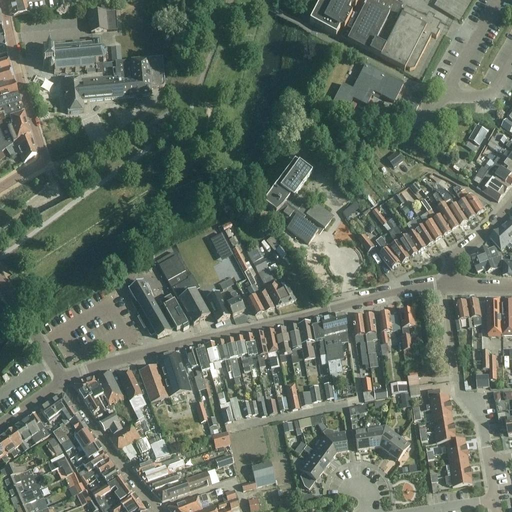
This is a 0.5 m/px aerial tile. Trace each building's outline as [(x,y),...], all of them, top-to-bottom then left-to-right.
[(25,0),(9,0),(14,17),(29,14),(25,0)] [(336,37),(354,0),(321,0),(309,24),(336,37)] [(389,0),(359,0),(340,38),(370,53),(380,58),(380,59),(405,71),(406,69),(410,71),(414,70),(432,36),(436,39),(440,32),(436,30),(440,24),(433,21),(434,19),(435,17),(428,14),(426,19),(405,8),(396,26),(391,24),(393,21),(394,22),(402,6),(389,0)] [(437,0),(434,6),(454,18),(459,21),(471,0),(437,0)] [(115,13),(109,14),(109,6),(100,7),(101,8),(101,13),(87,15),(87,18),(87,22),(89,22),(90,34),(108,32),(117,31),(115,14),(115,13)] [(47,48),(45,50),(46,58),(43,58),(43,63),(44,68),(48,67),(48,70),(50,72),(52,71),(54,70),(54,74),(64,73),(86,71),(87,75),(95,74),(94,70),(96,70),(95,64),(103,63),(106,59),(105,55),(101,51),(100,41),(93,41),(72,43),(73,48),(52,50),(52,49),(50,47),(47,48)] [(116,64),(121,63),(120,48),(118,49),(110,49),(111,54),(112,64),(116,64)] [(10,69),(7,59),(0,61),(0,86),(14,83),(10,69)] [(163,70),(162,62),(162,59),(148,60),(123,62),(121,63),(116,64),(117,78),(109,79),(81,82),(80,79),(65,80),(64,80),(67,116),(84,114),(83,103),(136,98),(136,102),(139,102),(142,102),(142,98),(151,97),(150,90),(161,89),(161,88),(162,88),(163,88),(163,87),(164,87),(164,86),(164,85),(165,85),(165,84),(164,83),(163,70)] [(403,86),(365,67),(352,91),(342,85),(331,106),(345,113),(352,100),(366,107),(373,93),(394,104),(403,86)] [(14,82),(14,83),(0,86),(0,100),(17,95),(14,82)] [(23,115),(17,95),(0,100),(0,114),(3,113),(5,121),(23,115)] [(0,154),(1,153),(3,152),(6,150),(13,144),(30,137),(29,136),(23,115),(5,121),(0,122),(0,154)] [(511,130),(511,124),(506,121),(501,128),(510,134),(511,130)] [(468,141),(479,147),(488,133),(477,127),(468,141)] [(300,143),(303,140),(297,134),(289,161),(294,162),(300,143)] [(11,159),(19,154),(24,163),(37,155),(32,142),(30,137),(13,144),(6,150),(11,159)] [(501,137),(497,142),(503,146),(507,141),(501,137)] [(498,154),(503,146),(497,142),(492,150),(498,154)] [(502,152),(500,156),(508,161),(511,164),(511,155),(510,158),(502,152)] [(394,170),(404,163),(397,153),(387,160),(394,170)] [(497,159),(494,163),(511,176),(511,164),(508,161),(507,162),(505,165),(497,159)] [(466,166),(458,161),(454,166),(463,172),(466,166)] [(311,174),(299,166),(294,162),(263,205),(276,214),(277,213),(291,223),(286,230),(308,245),(317,233),(318,233),(320,231),(321,229),(324,231),(333,218),(315,205),(310,212),(293,200),(311,174)] [(484,164),(482,168),(488,172),(489,173),(495,177),(510,188),(511,185),(511,176),(494,163),(493,164),(501,170),(499,172),(491,168),(484,164)] [(380,170),(384,176),(389,173),(384,167),(380,170)] [(497,204),(510,188),(495,177),(489,173),(488,172),(482,181),(476,190),(497,204)] [(421,191),(416,185),(411,189),(416,196),(421,191)] [(461,204),(458,206),(457,205),(458,207),(468,223),(476,217),(459,193),(462,191),(461,189),(457,187),(452,191),(457,196),(461,204)] [(441,190),(436,193),(441,197),(460,228),(468,223),(458,207),(457,205),(453,207),(450,202),(452,201),(450,198),(441,190)] [(376,205),(372,199),(366,191),(362,193),(368,202),(373,208),(376,205)] [(465,191),(463,193),(462,191),(459,193),(476,217),(485,212),(477,200),(472,197),(470,199),(465,191)] [(436,193),(437,194),(433,196),(433,197),(436,202),(438,201),(441,207),(436,210),(441,217),(451,233),(460,228),(441,197),(436,193)] [(404,204),(398,196),(394,199),(399,207),(404,204)] [(398,207),(394,201),(392,199),(387,203),(389,205),(392,210),(398,207)] [(364,200),(353,210),(359,217),(371,207),(364,200)] [(444,238),(451,233),(441,217),(436,219),(431,212),(430,209),(426,211),(427,213),(444,238)] [(389,234),(395,245),(390,248),(402,264),(410,259),(393,232),(386,224),(375,211),(372,214),(383,228),(389,234)] [(428,224),(424,227),(435,243),(444,238),(427,213),(426,211),(426,212),(427,214),(423,217),(428,224)] [(415,220),(411,223),(427,248),(435,243),(424,227),(424,226),(420,228),(415,220)] [(233,224),(237,235),(245,232),(241,221),(233,224)] [(410,259),(419,253),(407,237),(403,239),(399,231),(392,221),(387,224),(386,224),(393,232),(410,259)] [(411,234),(407,237),(419,253),(427,248),(411,223),(406,226),(411,234)] [(224,233),(232,229),(230,225),(221,229),(224,233)] [(511,230),(507,225),(499,232),(498,232),(510,245),(511,243),(511,230)] [(510,245),(498,232),(490,240),(501,253),(506,248),(508,250),(510,249),(511,251),(511,247),(510,245)] [(288,255),(282,246),(274,236),(266,242),(274,253),(275,252),(282,260),(288,255)] [(375,248),(365,236),(358,241),(368,254),(375,248)] [(229,241),(232,249),(237,247),(233,239),(229,241)] [(381,239),(375,243),(384,254),(380,257),(391,271),(400,265),(388,250),(389,249),(381,239)] [(214,249),(218,256),(229,250),(225,243),(214,249)] [(260,295),(255,286),(256,285),(252,278),(255,277),(251,270),(248,272),(239,254),(241,252),(239,248),(237,249),(231,252),(247,281),(248,281),(249,283),(248,283),(250,287),(251,288),(264,314),(274,310),(264,292),(260,295)] [(279,293),(273,281),(267,270),(268,269),(263,260),(263,259),(258,249),(247,255),(253,265),(257,275),(264,287),(264,286),(276,309),(296,302),(288,288),(279,293)] [(471,259),(474,267),(498,258),(496,251),(494,249),(487,251),(486,250),(479,253),(477,254),(478,257),(471,259)] [(184,274),(185,273),(176,258),(173,254),(156,263),(159,267),(159,268),(178,301),(178,300),(193,326),(209,317),(196,292),(199,290),(192,277),(188,280),(184,274)] [(474,267),(477,275),(484,272),(485,275),(487,274),(501,269),(501,257),(499,258),(498,258),(474,267)] [(503,277),(511,277),(511,258),(510,258),(510,262),(504,262),(503,277)] [(138,319),(144,330),(146,329),(150,337),(154,335),(157,339),(171,334),(170,331),(174,330),(176,332),(181,330),(182,332),(189,329),(170,296),(164,300),(165,301),(160,304),(161,307),(157,309),(142,283),(128,291),(134,302),(131,303),(140,318),(138,319)] [(225,283),(219,286),(223,292),(228,289),(225,283)] [(246,290),(252,300),(247,302),(255,317),(264,314),(251,288),(246,290)] [(226,305),(232,319),(244,313),(235,293),(230,296),(233,302),(226,305)] [(217,324),(229,319),(219,294),(206,300),(217,324)] [(511,300),(501,301),(502,338),(511,337),(511,300)] [(501,301),(486,301),(487,338),(502,338),(501,301)] [(480,319),(478,302),(466,304),(470,323),(473,323),(474,330),(474,327),(480,327),(480,319)] [(461,333),(459,322),(466,321),(467,330),(469,330),(474,330),(473,323),(470,323),(466,304),(455,305),(458,322),(455,322),(457,333),(461,333)] [(403,352),(411,351),(407,329),(414,328),(412,311),(399,313),(401,324),(400,324),(402,336),(400,336),(403,352)] [(378,317),(382,346),(380,347),(382,357),(388,356),(387,346),(386,334),(391,333),(389,315),(378,317)] [(344,316),(332,319),(320,322),(326,357),(326,360),(327,364),(329,377),(343,375),(340,362),(344,361),(341,346),(348,344),(347,334),(345,317),(345,316),(344,316)] [(368,354),(370,368),(370,370),(378,369),(376,355),(375,355),(373,342),(377,342),(376,339),(375,333),(373,318),(362,319),(366,349),(367,349),(368,354)] [(360,355),(368,354),(367,349),(366,349),(362,319),(351,321),(354,339),(355,345),(359,345),(360,347),(359,348),(360,355)] [(319,343),(321,357),(326,357),(320,322),(311,325),(314,344),(319,343)] [(311,325),(297,328),(304,362),(315,360),(313,348),(311,349),(310,345),(314,344),(311,325)] [(290,352),(289,352),(291,361),(292,366),(298,365),(297,359),(296,353),(301,352),(303,362),(304,362),(297,328),(287,330),(291,349),(290,349),(290,352)] [(285,364),(285,362),(283,353),(289,352),(290,352),(285,331),(275,333),(279,354),(278,354),(280,363),(280,365),(285,364)] [(420,331),(411,332),(413,347),(422,346),(420,331)] [(268,362),(270,368),(270,370),(278,369),(278,367),(277,363),(274,363),(272,355),(278,354),(279,354),(275,333),(263,335),(268,361),(269,362),(268,362)] [(263,364),(262,362),(268,361),(263,335),(252,338),(256,359),(258,365),(259,370),(263,370),(262,364),(263,364)] [(251,360),(256,359),(252,338),(243,339),(249,368),(253,367),(251,360)] [(238,360),(240,360),(243,375),(250,374),(249,368),(243,339),(234,341),(238,360)] [(236,361),(238,360),(234,341),(224,343),(235,388),(239,388),(237,379),(240,379),(236,361)] [(235,388),(224,343),(215,345),(219,364),(224,363),(227,375),(228,375),(229,381),(233,380),(235,388)] [(215,345),(205,348),(204,348),(211,373),(214,387),(219,386),(217,379),(213,365),(219,364),(215,345)] [(206,378),(205,373),(209,372),(212,381),(214,387),(211,373),(204,348),(194,350),(201,376),(206,391),(202,379),(206,378)] [(185,353),(191,371),(195,370),(196,372),(195,372),(197,378),(193,379),(198,393),(206,391),(201,376),(194,350),(185,353)] [(156,360),(158,367),(169,399),(190,393),(178,355),(156,360)] [(150,405),(169,399),(158,367),(138,373),(150,405)] [(10,377),(14,382),(23,374),(18,369),(10,377)] [(113,371),(94,379),(109,407),(119,401),(120,402),(126,398),(113,371)] [(118,379),(130,403),(139,421),(143,419),(136,405),(143,402),(141,397),(130,374),(118,379)] [(375,398),(397,395),(396,388),(383,390),(380,374),(371,375),(375,398)] [(418,378),(401,379),(402,390),(418,389),(418,378)] [(113,415),(109,407),(94,379),(84,384),(91,399),(101,417),(97,420),(100,424),(113,415)] [(333,381),(336,397),(344,396),(341,379),(333,381)] [(488,379),(476,379),(477,389),(489,389),(488,379)] [(373,393),(372,393),(370,383),(370,380),(361,381),(362,384),(363,394),(365,404),(374,402),(373,394),(373,393)] [(74,388),(84,403),(91,399),(84,384),(74,388)] [(326,402),(333,400),(331,385),(331,384),(324,386),(324,391),(326,402)] [(309,389),(312,405),(321,404),(318,388),(309,389)] [(299,410),(296,395),(295,395),(295,391),(287,393),(290,412),(299,410)] [(426,407),(426,412),(450,408),(449,403),(448,397),(440,398),(439,391),(427,393),(428,400),(429,400),(430,407),(426,407)] [(298,396),(301,409),(312,407),(310,394),(298,396)] [(59,418),(60,417),(63,420),(60,422),(61,423),(66,419),(65,417),(68,414),(68,413),(69,412),(69,411),(72,409),(64,397),(61,396),(49,405),(39,412),(49,425),(59,418)] [(264,404),(263,398),(256,400),(257,405),(260,419),(267,418),(264,404)] [(97,420),(101,417),(91,399),(84,403),(92,416),(95,421),(97,420)] [(211,399),(204,402),(212,421),(219,418),(211,399)] [(236,399),(229,401),(234,421),(241,419),(236,399)] [(288,411),(285,399),(277,401),(279,413),(288,411)] [(258,416),(256,406),(255,402),(248,404),(251,417),(258,416)] [(277,415),(274,402),(266,403),(268,417),(277,415)] [(244,419),(251,417),(248,404),(248,403),(241,405),(244,419)] [(195,407),(201,424),(208,422),(202,405),(195,407)] [(233,423),(230,412),(229,405),(220,407),(221,414),(224,425),(233,423)] [(431,412),(432,423),(452,420),(451,414),(450,408),(426,412),(431,412)] [(59,428),(60,430),(78,418),(72,409),(69,411),(69,412),(68,413),(68,414),(65,417),(66,419),(61,423),(63,425),(59,428)] [(29,418),(30,419),(35,427),(39,433),(44,440),(49,437),(43,429),(45,428),(44,426),(41,424),(34,415),(29,418)] [(109,430),(113,437),(123,430),(119,424),(118,424),(113,415),(100,424),(98,425),(104,433),(109,430)] [(507,432),(508,438),(511,437),(511,419),(506,420),(505,415),(498,416),(500,433),(507,432)] [(52,435),(61,448),(74,439),(87,431),(78,418),(60,430),(52,435)] [(30,419),(21,425),(31,440),(31,439),(36,446),(41,442),(44,440),(39,433),(35,427),(30,419)] [(316,419),(309,420),(311,428),(317,427),(316,419)] [(432,423),(434,434),(454,431),(453,425),(452,425),(452,420),(432,423)] [(207,423),(209,429),(216,427),(214,421),(207,423)] [(118,453),(141,439),(142,441),(142,443),(146,441),(147,441),(140,427),(137,422),(133,425),(132,424),(123,430),(113,437),(109,440),(118,453)] [(21,425),(12,431),(25,450),(28,448),(25,444),(31,440),(21,425)] [(384,428),(367,431),(370,451),(379,449),(384,428)] [(400,440),(384,428),(379,449),(388,456),(400,440)] [(12,431),(4,437),(17,456),(14,451),(20,447),(24,453),(26,451),(25,450),(12,431)] [(82,453),(82,454),(96,444),(87,431),(74,439),(61,448),(65,454),(73,449),(74,451),(79,448),(82,453)] [(344,434),(333,436),(333,432),(326,431),(322,434),(324,437),(336,456),(347,454),(344,434)] [(367,431),(354,433),(357,453),(370,451),(367,431)] [(434,434),(436,445),(464,441),(455,442),(454,437),(455,437),(454,431),(434,434)] [(212,438),(215,451),(230,446),(227,434),(212,438)] [(4,437),(0,439),(0,449),(8,461),(6,457),(10,454),(13,460),(18,457),(17,456),(4,437)] [(324,437),(313,453),(329,465),(336,456),(324,437)] [(48,443),(57,458),(63,454),(53,439),(48,443)] [(409,447),(400,440),(388,456),(398,463),(409,447)] [(150,450),(146,441),(142,443),(142,441),(137,443),(142,454),(150,450)] [(445,444),(447,455),(467,452),(466,446),(465,446),(464,441),(436,445),(436,446),(445,444)] [(164,442),(157,445),(150,447),(155,460),(163,459),(169,456),(164,442)] [(85,458),(88,462),(102,453),(96,444),(82,454),(81,455),(81,454),(77,457),(77,458),(70,462),(72,466),(80,462),(79,461),(85,458)] [(443,447),(436,449),(439,458),(445,456),(443,447)] [(306,448),(303,451),(310,457),(306,462),(322,474),(329,465),(313,453),(306,448)] [(3,464),(5,466),(9,463),(8,461),(0,449),(0,460),(1,460),(3,464)] [(447,455),(449,466),(468,463),(467,458),(467,452),(447,455)] [(80,479),(82,478),(108,462),(102,453),(88,462),(82,466),(85,471),(78,475),(80,479)] [(231,456),(215,461),(218,471),(234,465),(231,456)] [(55,463),(56,465),(49,468),(52,472),(68,465),(64,458),(55,463)] [(161,465),(154,468),(152,463),(132,471),(139,479),(162,470),(183,462),(179,464),(177,459),(172,461),(161,465)] [(48,461),(39,466),(43,472),(52,466),(48,461)] [(95,481),(96,481),(114,470),(108,462),(82,478),(85,483),(96,476),(98,479),(95,481)] [(139,479),(145,486),(161,480),(160,476),(164,475),(185,467),(183,462),(162,470),(139,479)] [(322,474),(306,462),(299,472),(303,475),(300,479),(304,488),(308,491),(315,483),(322,474)] [(449,466),(450,478),(470,474),(469,469),(468,463),(449,466)] [(254,482),(255,481),(255,482),(272,478),(272,477),(269,464),(251,469),(254,482)] [(56,471),(61,481),(74,476),(69,467),(68,465),(52,472),(52,473),(56,471)] [(0,472),(0,478),(2,483),(20,477),(30,472),(27,473),(24,467),(15,472),(13,467),(0,472)] [(100,484),(103,487),(119,477),(114,470),(96,481),(98,485),(100,484)] [(2,483),(6,493),(37,480),(36,477),(33,478),(30,472),(20,477),(2,483)] [(184,482),(178,484),(152,494),(161,504),(212,486),(207,473),(184,481),(184,482)] [(471,480),(470,474),(450,478),(445,479),(446,486),(449,488),(452,488),(452,489),(472,486),(471,480)] [(66,479),(71,488),(79,485),(75,475),(74,476),(61,481),(66,479)] [(152,494),(178,484),(174,475),(161,480),(145,486),(152,494)] [(273,478),(272,478),(255,482),(255,483),(241,486),(243,494),(258,490),(258,489),(275,485),(273,478)] [(95,503),(97,506),(105,501),(103,498),(115,490),(117,493),(126,487),(121,479),(107,488),(99,493),(92,497),(95,503)] [(39,485),(38,484),(37,480),(6,493),(10,503),(39,490),(39,491),(53,485),(52,481),(46,484),(45,483),(39,485)] [(81,484),(79,485),(71,488),(71,489),(72,489),(75,495),(79,493),(84,491),(81,484)] [(116,502),(119,506),(124,503),(123,501),(132,495),(126,487),(117,493),(118,494),(114,496),(118,501),(116,502)] [(89,492),(92,497),(99,493),(96,488),(89,492)] [(10,503),(14,511),(16,511),(35,504),(39,502),(43,500),(39,491),(39,490),(10,503)] [(83,507),(87,506),(92,503),(86,492),(81,495),(80,495),(78,496),(83,507)] [(225,495),(227,503),(236,500),(234,492),(225,495)] [(124,503),(119,506),(111,511),(108,511),(123,511),(124,511),(123,511),(137,511),(142,509),(138,502),(133,496),(124,503)] [(312,496),(306,497),(308,506),(313,504),(313,503),(321,501),(320,497),(312,499),(312,496)] [(270,497),(259,497),(260,511),(270,510),(270,497)] [(167,509),(169,511),(201,511),(202,511),(196,498),(167,509)] [(227,503),(217,507),(218,510),(229,506),(230,511),(239,508),(236,500),(227,503)] [(97,506),(100,511),(108,511),(111,511),(105,501),(97,506)] [(258,511),(257,501),(255,501),(248,503),(249,511),(258,511)] [(16,511),(42,511),(47,510),(42,511),(31,511),(41,507),(39,502),(35,504),(16,511)] [(97,511),(98,511),(92,503),(87,506),(91,511),(97,511)]
